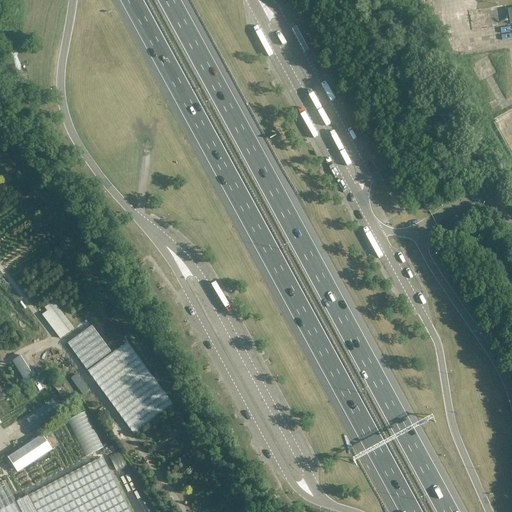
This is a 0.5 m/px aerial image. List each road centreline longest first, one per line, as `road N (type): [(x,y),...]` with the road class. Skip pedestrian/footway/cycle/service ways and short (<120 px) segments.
road 1 (motorway): [(448,511),(169,0)]
road 2 (motorway): [(132,0),(411,511)]
road 3 (motorway): [(73,0),(61,67),(65,116),(91,164),(134,215)]
